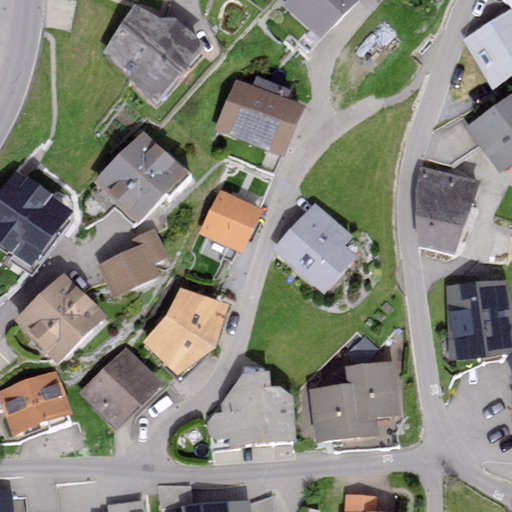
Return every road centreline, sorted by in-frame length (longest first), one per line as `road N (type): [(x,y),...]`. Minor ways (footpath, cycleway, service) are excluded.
road 1 (residential): [(468,0),(416,141),(406,197),(435,425),(448,452)]
road 2 (residential): [(431,455),(194,476),(0,469)]
road 3 (tertiary): [(0,120),(16,80),(29,0)]
